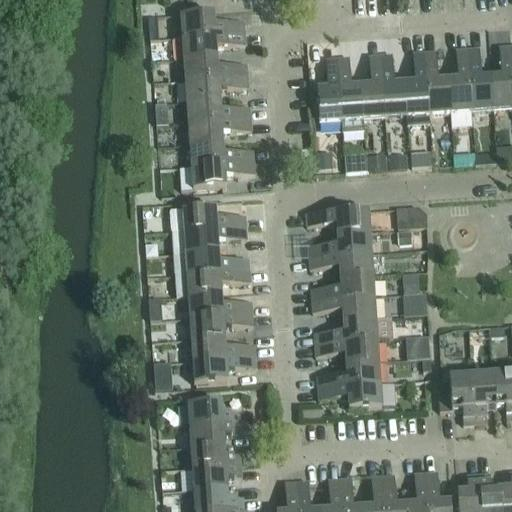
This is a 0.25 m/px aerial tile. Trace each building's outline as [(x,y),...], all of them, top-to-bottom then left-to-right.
[(213,28),(213,17),(180,20),(182,43),(244,38),(243,26),(213,28)] [(157,33),(149,34),(150,46),(158,45),(157,33)] [(183,64),(216,61),(215,52),(245,50),(244,38),(182,43),(183,64)] [(492,114),(511,113),(511,84),(510,50),(498,51),(500,81),(490,81),(492,114)] [(449,118),(471,116),(467,53),(455,54),(457,84),(447,84),(449,118)] [(480,82),(478,53),(467,53),(471,116),(492,114),(490,81),(480,82)] [(428,129),(428,119),(423,56),(412,57),(414,87),(404,88),(406,121),(407,131),(428,129)] [(437,85),(435,56),(423,56),(428,119),(449,118),(447,84),(437,85)] [(394,88),(392,59),(379,60),(384,122),(406,121),(404,88),(394,88)] [(362,124),(384,122),(379,60),(368,60),(370,90),(360,91),(362,124)] [(217,71),(216,61),(183,64),(184,85),(247,81),(246,69),(217,71)] [(350,91),(348,62),(336,63),(341,125),(362,124),(360,91),(350,91)] [(318,127),(341,125),(336,63),(325,63),(327,93),(316,94),(318,127)] [(186,107),(219,105),(218,95),(248,93),(247,81),(184,85),(186,107)] [(219,114),(219,105),(186,107),(187,128),(250,124),(249,112),(219,114)] [(157,130),(168,129),(167,121),(157,122),(157,130)] [(189,150),(222,148),(221,138),(251,136),(250,124),(187,128),(189,150)] [(222,157),(222,148),(189,150),(190,172),(253,167),(252,155),(222,157)] [(495,152),(495,157),(496,168),(509,167),(508,151),(495,152)] [(330,156),(314,157),(315,173),(332,172),(330,156)] [(411,172),(419,171),(418,157),(410,157),(411,172)] [(474,169),(496,168),(495,157),(474,158),(474,169)] [(192,194),(225,192),(224,181),(254,179),(253,167),(190,172),(192,194)] [(215,223),(215,212),(170,215),(171,239),(246,234),(245,221),(215,223)] [(417,212),(410,212),(405,212),(406,224),(396,225),(396,234),(426,232),(425,219),(417,212)] [(369,237),(368,214),(305,219),(306,231),(336,229),(336,239),(369,237)] [(246,244),(246,234),(171,239),(173,261),(218,257),(217,246),(246,244)] [(308,263),(371,258),(369,237),(336,239),(337,249),(307,251),(308,263)] [(218,257),(173,261),(174,282),(249,276),(248,264),(218,266),(218,257)] [(372,280),(371,258),(308,263),(309,275),(338,273),(339,282),(372,280)] [(249,287),(249,276),(174,282),(176,303),(188,302),(221,300),(220,289),(249,287)] [(417,277),(401,278),(401,280),(401,290),(417,289),(417,277)] [(311,305),(374,302),(372,280),(339,282),(340,292),(310,294),(311,305)] [(222,309),(221,300),(188,302),(189,323),(252,319),(251,307),(222,309)] [(375,324),(374,302),(311,305),(312,317),(341,316),(342,326),(375,324)] [(161,317),(149,318),(150,326),(162,325),(161,317)] [(191,345),(223,343),(223,332),(252,330),(252,319),(189,323),(191,345)] [(343,335),(313,337),(314,350),(377,346),(375,324),(342,326),(343,335)] [(489,332),(489,334),(490,342),(503,342),(502,332),(489,332)] [(224,352),(223,343),(191,345),(192,366),(255,363),(254,350),(224,352)] [(378,367),(377,346),(314,350),(315,361),(344,359),(345,369),(378,367)] [(194,388),(227,386),(226,375),(255,373),(255,363),(192,366),(194,388)] [(317,393),(379,389),(378,367),(345,369),(346,379),(316,381),(317,393)] [(511,426),(511,378),(492,379),(495,412),(504,412),(505,427),(511,426)] [(474,429),(486,428),(485,413),(495,412),(492,379),(471,381),(474,429)] [(448,382),(450,404),(450,416),(461,415),(462,430),(474,429),(471,381),(448,382)] [(381,411),(379,389),(317,393),(318,405),(347,402),(348,413),(381,411)] [(450,404),(438,405),(439,416),(450,416),(450,404)] [(221,417),(220,406),(187,408),(189,431),(237,427),(236,416),(221,417)] [(190,452),(223,450),(222,440),(237,439),(237,427),(189,431),(190,452)] [(224,460),(223,450),(190,452),(192,474),(240,470),(239,459),(224,460)] [(193,495),(226,493),(225,483),(240,482),(240,470),(192,474),(193,495)] [(439,506),(437,477),(425,478),(427,511),(449,511),(449,506),(439,506)] [(501,511),(511,511),(511,477),(509,478),(510,493),(500,493),(501,511)] [(405,511),(427,511),(425,478),(413,479),(415,508),(405,509),(405,511)] [(490,494),(489,479),(477,480),(479,511),(501,511),(500,493),(490,494)] [(395,509),(393,480),(382,481),(384,511),(405,511),(405,509),(395,509)] [(456,511),(479,511),(477,480),(466,480),(467,496),(456,496),(456,511)] [(362,511),(384,511),(382,481),(370,482),(372,511),(362,511)] [(354,511),(352,511),(350,483),(339,484),(340,511),(362,511),(354,511)] [(340,511),(339,484),(327,484),(328,511),(340,511)] [(309,511),(307,486),(296,487),(297,511),(309,511)] [(297,511),(296,487),(284,487),(285,511),(297,511)] [(227,503),(226,493),(193,495),(194,511),(242,511),(242,502),(227,503)]
